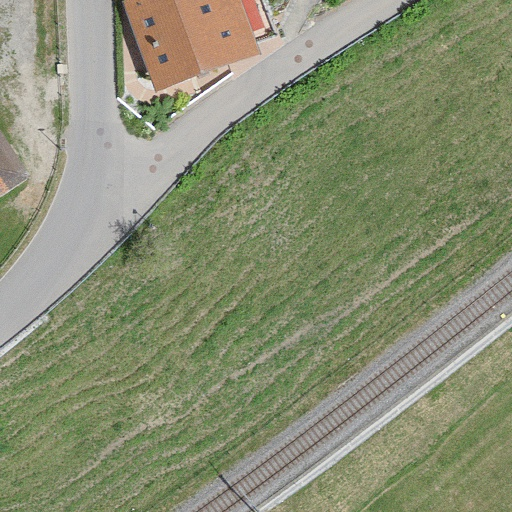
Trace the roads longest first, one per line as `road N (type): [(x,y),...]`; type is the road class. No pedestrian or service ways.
road 1 (unclassified): [(89,232),(223,108),(404,0)]
road 2 (residential): [(89,232),(88,0)]
road 3 (residential): [(0,316),(89,232)]
